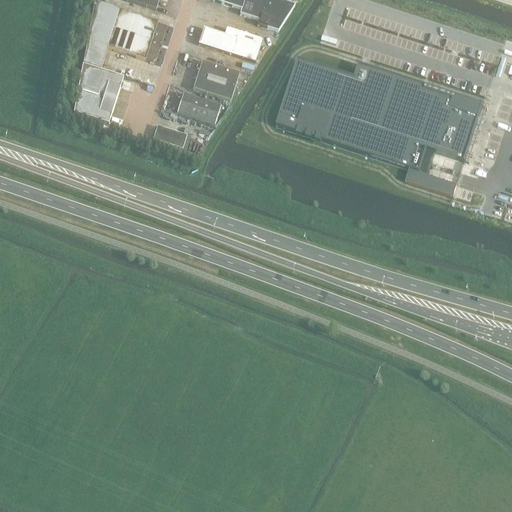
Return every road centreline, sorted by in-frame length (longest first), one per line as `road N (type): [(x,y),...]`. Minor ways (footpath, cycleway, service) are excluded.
road 1 (primary): [(0,152),(307,271),(511,339)]
road 2 (primary): [(511,313),(0,148)]
road 3 (unclassified): [(189,0),(150,119)]
